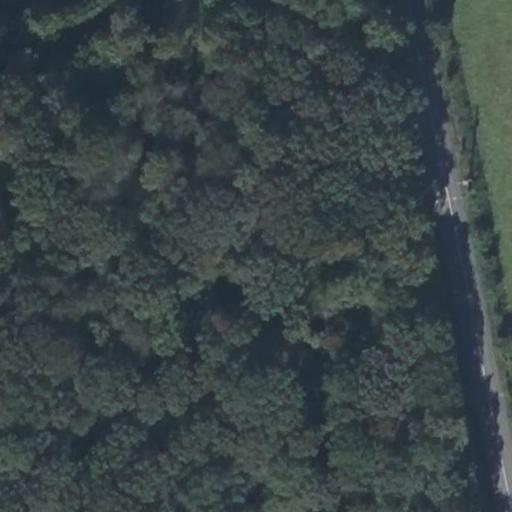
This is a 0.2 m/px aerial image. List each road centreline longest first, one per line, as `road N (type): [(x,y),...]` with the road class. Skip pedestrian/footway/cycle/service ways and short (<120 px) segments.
road 1 (secondary): [(402,0),(506,511)]
road 2 (track): [(125,0),(0,35)]
